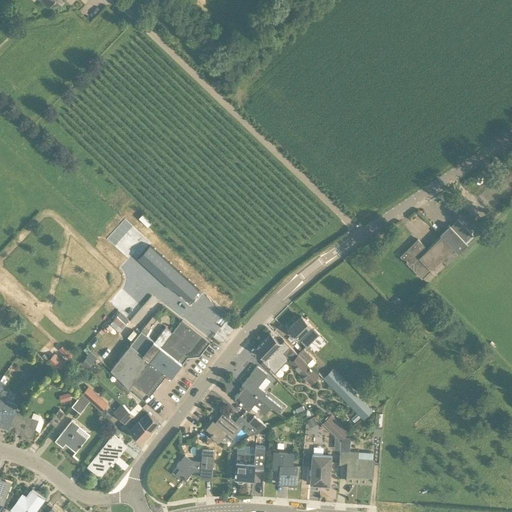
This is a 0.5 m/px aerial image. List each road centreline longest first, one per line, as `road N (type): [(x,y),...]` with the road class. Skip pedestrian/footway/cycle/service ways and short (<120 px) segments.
road 1 (tertiary): [(134,493),(139,465),(278,298),(511,133)]
road 2 (residential): [(134,493),(79,496),(35,463),(0,450)]
